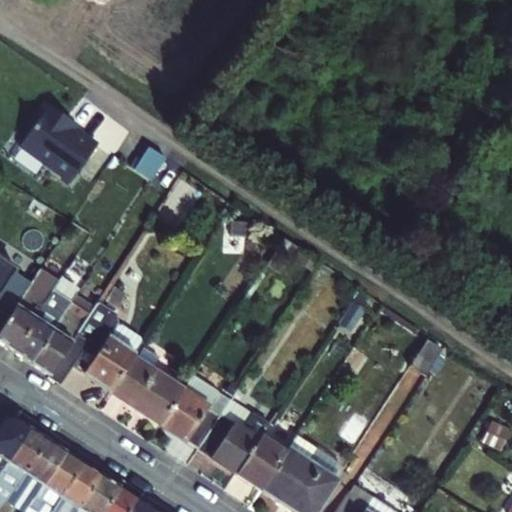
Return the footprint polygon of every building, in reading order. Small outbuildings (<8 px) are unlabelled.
[(47,0),(64,9),(69,0),(47,0)] [(68,129),(43,113),(17,152),(66,187),(93,151),(79,141),(76,144),(64,136),(68,129)] [(166,162),(148,151),(135,169),(151,181),(166,162)] [(174,180),(156,216),(175,226),(193,190),(174,180)] [(0,323),(10,308),(24,288),(5,276),(6,273),(0,268),(0,323)] [(0,323),(0,350),(10,356),(49,294),(55,286),(55,285),(35,271),(24,288),(10,308),(0,323)] [(10,356),(27,367),(67,306),(73,297),(55,285),(55,286),(49,294),(10,356)] [(67,306),(27,367),(45,379),(72,339),(84,320),(85,318),(67,306)] [(84,320),(72,339),(85,347),(70,368),(106,392),(129,357),(133,352),(84,320)] [(85,347),(72,339),(45,379),(57,387),(70,368),(85,347)] [(406,370),(421,379),(438,352),(423,343),(406,370)] [(106,392),(132,410),(155,375),(129,357),(106,392)] [(155,375),(132,410),(157,426),(180,391),(155,375)] [(180,391),(157,426),(194,450),(217,415),(226,402),(189,377),(180,391)] [(217,415),(194,450),(232,476),(255,441),(258,437),(264,428),(226,402),(217,415)] [(0,422),(0,469),(27,428),(12,418),(1,421),(0,422)] [(6,498),(15,485),(45,440),(27,428),(0,469),(0,503),(2,505),(6,498)] [(255,441),(232,476),(258,493),(284,454),(258,437),(255,441)] [(284,454),(258,493),(282,510),(310,468),(305,464),(313,452),(294,439),(284,454)] [(15,485),(34,497),(64,453),(45,440),(15,485)] [(313,452),(305,464),(310,468),(318,455),(313,452)] [(24,511),(48,511),(80,464),(64,453),(34,497),(25,511),(24,511)] [(310,468),(330,481),(336,472),(335,466),(318,455),(310,468)] [(74,511),(98,475),(80,464),(48,511),(74,511)] [(330,481),(310,468),(282,510),(285,511),(315,511),(334,484),(330,481)] [(100,511),(116,488),(98,475),(74,511),(100,511)] [(100,511),(125,511),(133,499),(116,488),(100,511)] [(391,511),(354,488),(338,511),(391,511)] [(6,498),(2,505),(12,511),(24,511),(25,511),(6,498)] [(125,511),(151,511),(152,511),(133,499),(125,511)]
